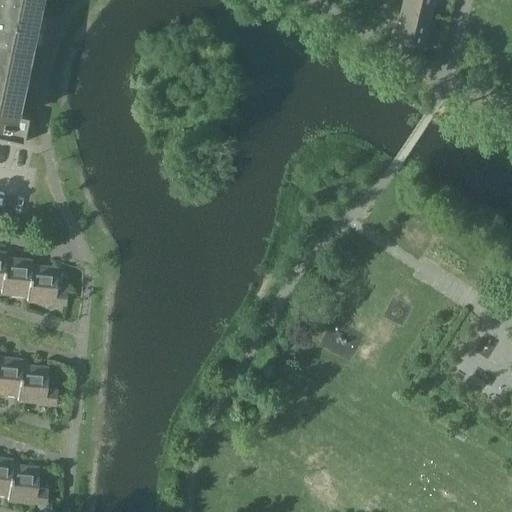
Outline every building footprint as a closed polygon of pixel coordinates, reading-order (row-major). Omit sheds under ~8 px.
[(0,0),(0,137),(23,143),(28,117),(15,115),(29,43),(30,42),(25,41),(31,15),(35,15),(35,14),(38,0),(0,0)] [(405,0),(403,9),(432,16),(436,0),(405,0)] [(425,47),(432,16),(403,9),(400,21),(403,22),(399,42),(402,42),(400,51),(412,54),(414,45),(425,47)] [(2,293),(28,296),(31,264),(31,259),(5,256),(2,288),(2,293)] [(31,264),(28,296),(28,300),(66,303),(67,289),(56,288),(58,266),(31,264)] [(0,393),(18,394),(20,363),(21,363),(22,358),(0,356),(0,393)] [(29,364),(21,363),(20,363),(18,394),(17,399),(56,403),(57,389),(47,388),(48,366),(29,364)] [(0,493),(8,494),(12,463),(12,458),(0,456),(0,493)] [(12,463),(8,494),(7,499),(46,503),(47,489),(37,488),(38,471),(39,466),(19,464),(12,463)]
